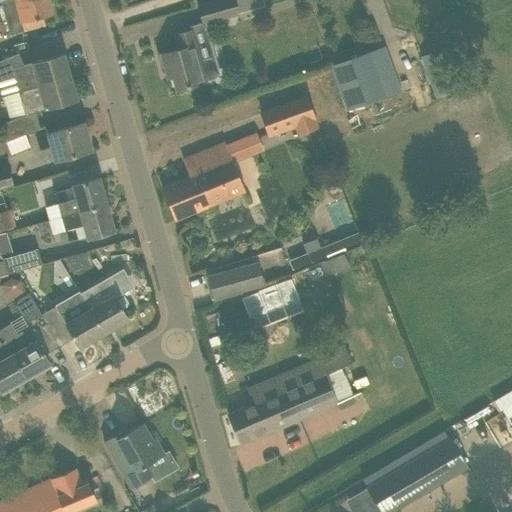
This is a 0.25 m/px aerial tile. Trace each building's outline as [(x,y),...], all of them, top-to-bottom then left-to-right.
[(10,34),(45,25),(43,16),(52,13),(48,0),(7,0),(2,2),(10,34)] [(203,23),(238,13),(234,0),(224,0),(199,7),(203,23)] [(177,89),(196,83),(215,78),(218,75),(220,70),(217,61),(213,57),(210,56),(200,59),(191,28),(176,34),(180,48),(161,54),(166,73),(171,71),(177,89)] [(446,46),(422,55),(421,55),(432,83),(456,74),(446,46)] [(344,110),(358,105),(385,95),(369,52),(329,67),(334,82),(336,81),(341,94),(339,95),(344,110)] [(18,66),(20,73),(15,82),(18,91),(70,76),(64,53),(18,66)] [(77,100),(70,76),(18,91),(24,115),(0,122),(0,124),(6,141),(41,126),(37,111),(77,100)] [(269,136),(294,127),(297,135),(319,127),(307,95),(260,112),(269,136)] [(47,162),(91,149),(84,122),(48,132),(52,145),(42,148),(47,162)] [(244,189),(224,142),(184,159),(190,175),(162,186),(176,219),(244,189)] [(0,169),(0,188),(14,184),(8,167),(0,169)] [(58,205),(61,217),(107,204),(99,176),(73,184),(77,198),(58,205)] [(107,204),(61,217),(66,230),(84,225),(89,239),(114,230),(107,204)] [(11,208),(0,211),(0,230),(16,226),(11,208)] [(317,238),(303,244),(310,262),(324,256),(317,238)] [(1,259),(2,260),(6,272),(7,274),(42,264),(37,248),(1,259)] [(323,257),(326,270),(348,266),(345,253),(323,257)] [(54,298),(75,288),(60,257),(39,266),(54,298)] [(264,286),(263,282),(257,261),(208,275),(215,300),(264,286)] [(0,287),(7,299),(11,296),(24,320),(39,311),(18,273),(0,282),(0,287)] [(305,313),(304,312),(291,276),(239,296),(253,332),(305,313)] [(114,294),(91,308),(104,332),(128,318),(114,294)] [(80,347),(104,332),(91,308),(66,322),(56,305),(40,314),(60,345),(74,337),(80,347)] [(27,327),(5,340),(27,377),(50,364),(45,354),(60,345),(40,314),(25,323),(27,327)] [(0,388),(2,392),(27,377),(5,340),(0,342),(0,388)] [(241,443),(334,401),(352,393),(341,367),(351,363),(345,348),(248,388),(254,402),(228,413),(241,443)] [(511,386),(495,397),(507,417),(511,413),(511,386)] [(118,432),(104,441),(130,488),(152,476),(146,465),(165,454),(155,436),(152,438),(143,422),(120,435),(118,432)] [(382,511),(389,511),(411,499),(467,467),(450,438),(367,486),(382,511)] [(0,501),(0,511),(65,511),(66,511),(96,500),(88,483),(86,478),(81,481),(75,468),(0,501)]
